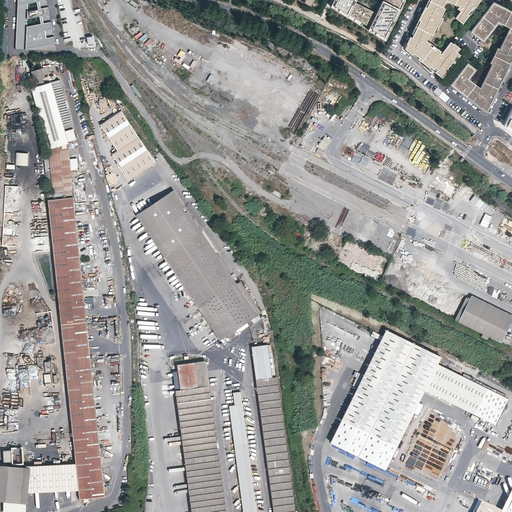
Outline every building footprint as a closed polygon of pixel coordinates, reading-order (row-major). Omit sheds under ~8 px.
[(0,0),(0,8),(8,8),(8,0),(0,0)] [(18,0),(15,49),(57,50),(47,0),(18,0)] [(332,0),(328,8),(386,38),(405,0),(382,0),(379,7),(364,0),(332,0)] [(428,0),(430,1),(427,7),(425,6),(422,13),(424,14),(422,16),(421,16),(419,20),(420,21),(412,38),(411,40),(409,40),(407,43),(408,44),(406,49),(413,55),(414,53),(419,57),(418,59),(430,67),(431,66),(434,69),(435,67),(437,65),(440,66),(438,69),(436,72),(443,77),(452,66),(450,65),(453,61),(454,63),(461,54),(458,52),(456,51),(458,47),(454,43),(453,44),(450,42),(441,54),(439,53),(441,51),(437,48),(435,50),(432,47),(429,45),(430,43),(426,41),(430,34),(432,35),(435,29),(436,26),(438,27),(442,18),(441,17),(442,14),(445,9),(443,7),(446,0),(455,5),(455,3),(460,6),(459,7),(458,9),(461,11),(455,18),(462,24),(469,15),(467,14),(470,11),(472,7),(474,8),(480,0),(428,0)] [(471,32),(483,41),(491,30),(489,29),(496,21),(498,22),(510,28),(511,29),(508,37),(506,36),(500,49),(498,48),(490,63),(492,65),(486,77),(488,78),(482,90),(481,88),(470,80),(468,78),(475,70),(471,67),(470,69),(466,66),(451,85),(458,90),(459,88),(480,104),(478,106),(486,112),(490,103),(491,101),(490,100),(491,98),(492,99),(494,95),(501,81),(502,78),(501,78),(502,76),(503,77),(505,74),(507,68),(506,67),(510,58),(511,58),(511,14),(502,10),(503,8),(493,3),(490,8),(488,10),(489,11),(488,13),(486,12),(484,15),(482,17),(481,19),(479,21),(481,22),(479,24),(478,23),(476,25),(471,32)] [(489,29),(491,30),(498,22),(496,21),(489,29)] [(63,125),(51,81),(44,83),(44,81),(46,80),(45,77),(44,74),(50,72),(48,66),(42,67),(31,70),(33,79),(34,81),(36,80),(37,85),(35,85),(31,87),(35,100),(32,100),(37,120),(40,119),(48,148),(49,154),(52,187),(53,191),(53,199),(73,196),(74,196),(71,168),(70,160),(68,142),(65,132),(63,125)] [(72,123),(60,78),(51,81),(63,125),(72,123)] [(437,86),(433,91),(444,102),(449,97),(437,86)] [(458,90),(478,106),(480,104),(459,88),(458,90)] [(121,110),(100,124),(117,150),(112,153),(130,180),(156,162),(121,110)] [(77,140),(74,129),(65,132),(68,142),(77,140)] [(28,165),(28,152),(16,152),(15,165),(28,165)] [(52,187),(49,154),(44,155),(47,187),(52,187)] [(78,167),(77,159),(70,160),(71,168),(78,167)] [(174,189),(170,192),(233,286),(237,284),(174,189)] [(170,192),(139,212),(222,339),(246,322),(249,327),(254,324),(251,319),(261,312),(241,281),(237,284),(233,286),(170,192)] [(78,488),(79,498),(105,496),(89,343),(73,196),(53,199),(48,199),(76,463),(78,488)] [(222,339),(139,212),(136,214),(220,340),(222,339)] [(337,265),(378,281),(388,258),(347,241),(337,265)] [(470,298),(511,318),(511,314),(471,295),(470,298)] [(454,320),(458,322),(470,298),(466,296),(454,320)] [(511,318),(470,298),(458,322),(501,343),(511,320),(511,318)] [(441,357),(386,329),(384,332),(363,375),(359,372),(352,385),(357,387),(341,420),(331,442),(364,458),(368,460),(386,469),(397,447),(414,412),(418,414),(423,404),(418,402),(425,389),(496,424),(508,398),(438,363),(441,357)] [(269,352),(257,354),(277,511),(290,511),(272,377),(269,352)] [(277,511),(257,354),(253,354),(273,511),(277,511)] [(335,360),(325,355),(321,363),(331,368),(335,360)] [(222,511),(205,386),(202,362),(177,365),(180,389),(196,511),(222,511)] [(50,373),(43,374),(45,386),(51,385),(50,373)] [(295,511),(277,376),(272,377),(290,511),(295,511)] [(225,511),(209,385),(205,386),(222,511),(225,511)] [(196,511),(180,389),(176,390),(191,511),(196,511)] [(234,443),(247,441),(240,391),(233,392),(234,401),(229,401),(230,406),(229,406),(234,443)] [(450,450),(454,436),(449,434),(451,427),(441,424),(444,413),(428,409),(427,416),(424,415),(423,422),(421,421),(421,422),(436,426),(441,428),(439,436),(440,437),(439,442),(443,443),(441,447),(450,450)] [(256,511),(247,441),(234,443),(243,511),(256,511)] [(11,446),(3,446),(4,460),(11,460),(12,466),(62,463),(61,442),(11,445),(11,446)] [(439,473),(446,455),(439,452),(438,454),(433,452),(426,468),(439,473)] [(28,490),(78,488),(76,463),(26,466),(26,467),(28,490)] [(0,499),(26,503),(28,490),(26,467),(0,464),(0,499)] [(504,511),(508,511),(511,503),(511,493),(503,511),(504,511)] [(483,501),(479,500),(474,511),(476,511),(477,511),(481,504),(488,508),(490,505),(483,501)]
